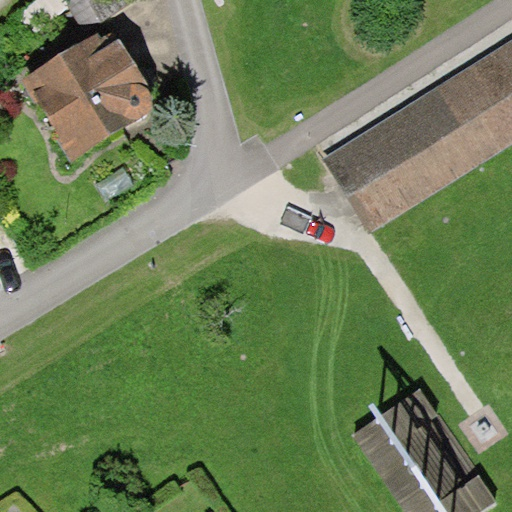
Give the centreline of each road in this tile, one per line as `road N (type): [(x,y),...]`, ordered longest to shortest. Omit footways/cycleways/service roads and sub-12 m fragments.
road 1 (residential): [(0,322),(277,152)]
road 2 (track): [(277,152),(511,7)]
